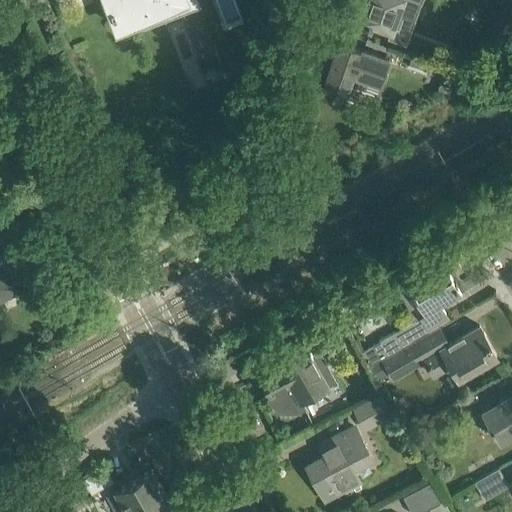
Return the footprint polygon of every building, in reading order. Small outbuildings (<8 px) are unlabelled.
[(149,6),(157,3),(157,4),(159,3),(159,2),(164,0),(167,0),(173,14),(196,5),(193,0),(108,0),(111,8),(109,9),(112,16),(114,15),(115,18),(114,18),(117,27),(125,24),(125,23),(137,19),(140,18),(139,17),(137,17),(135,12),(137,12),(137,11),(145,8),(146,10),(150,9),(149,6)] [(365,0),(359,19),(368,22),(367,24),(371,26),(372,23),(391,30),(398,13),(416,19),(422,3),(422,0),(365,0)] [(508,12),(496,8),(492,17),(504,22),(508,12)] [(184,91),(206,84),(198,56),(211,52),(200,14),(165,25),(184,91)] [(389,59),(346,44),(340,42),(322,93),(343,100),(349,81),(352,82),(354,75),(380,84),(389,59)] [(412,54),(408,62),(409,63),(408,64),(454,80),(458,70),(435,62),(412,54)] [(0,314),(1,314),(0,312),(0,300),(41,279),(24,248),(0,261),(0,314)] [(408,281),(418,298),(425,310),(419,313),(420,315),(379,340),(388,354),(449,318),(440,302),(460,291),(442,261),(408,281)] [(495,360),(493,356),(497,354),(479,325),(449,343),(441,329),(383,362),(393,379),(425,360),(432,373),(449,363),(458,378),(465,375),(466,376),(495,360)] [(297,331),(273,344),(278,353),(302,341),(297,331)] [(269,370),(260,375),(271,395),(268,397),(271,401),(274,404),(278,407),(282,409),(287,411),(292,411),(296,411),(301,409),(305,407),(301,401),(330,386),(310,351),(304,340),(302,341),(278,353),(262,362),(263,363),(265,363),(269,370)] [(511,392),(500,400),(483,410),(500,440),(511,433),(511,392)] [(391,412),(381,393),(356,406),(366,425),(391,412)] [(432,414),(440,428),(463,415),(454,401),(432,414)] [(324,451),(306,461),(326,497),(344,487),(347,493),(361,485),(350,466),(366,457),(358,443),(363,441),(355,427),(321,445),(324,451)] [(114,482),(103,462),(83,480),(92,495),(114,482)] [(151,468),(110,491),(117,505),(113,507),(115,511),(146,511),(169,499),(151,468)] [(476,484),(485,499),(509,484),(501,470),(476,484)] [(403,495),(412,511),(416,511),(440,500),(430,481),(403,495)] [(440,500),(429,505),(432,511),(441,511),(448,509),(443,498),(440,500)] [(175,511),(169,499),(146,511),(175,511)] [(47,509),(48,511),(59,511),(55,503),(47,509)]
